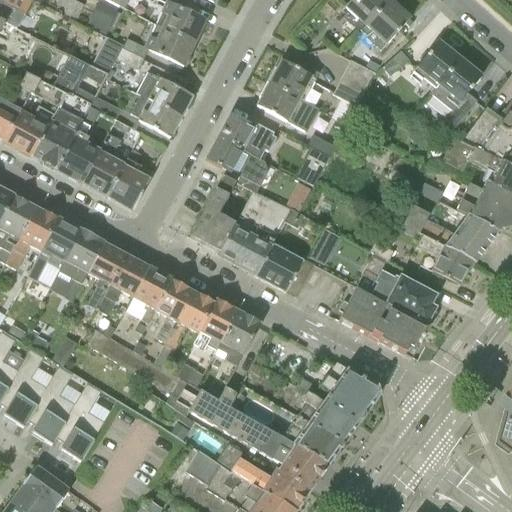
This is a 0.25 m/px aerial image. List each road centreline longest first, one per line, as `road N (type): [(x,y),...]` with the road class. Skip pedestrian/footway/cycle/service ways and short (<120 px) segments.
road 1 (residential): [(138,241),(440,405)]
road 2 (residential): [(138,241),(271,0)]
road 3 (residential): [(138,241),(0,167)]
